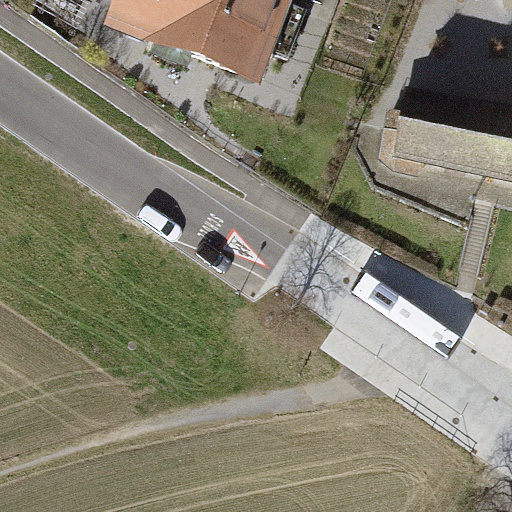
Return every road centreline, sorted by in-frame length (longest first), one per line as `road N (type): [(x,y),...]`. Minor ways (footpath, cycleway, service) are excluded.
road 1 (residential): [(511,438),(0,80)]
road 2 (track): [(0,480),(148,428),(313,397),(469,404)]
